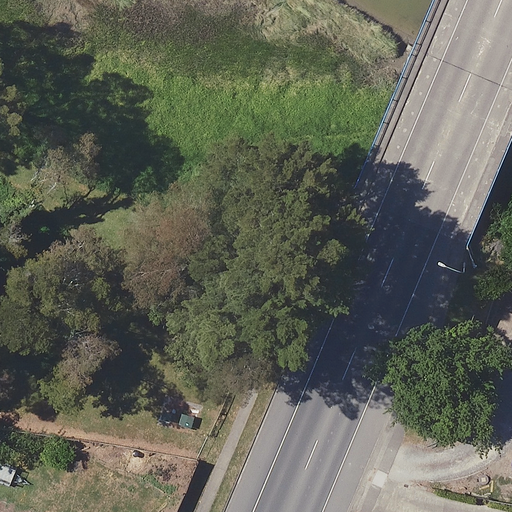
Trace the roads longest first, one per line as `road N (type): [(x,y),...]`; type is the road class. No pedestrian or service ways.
road 1 (secondary): [(285,511),(409,216)]
road 2 (secondary): [(503,0),(409,216)]
